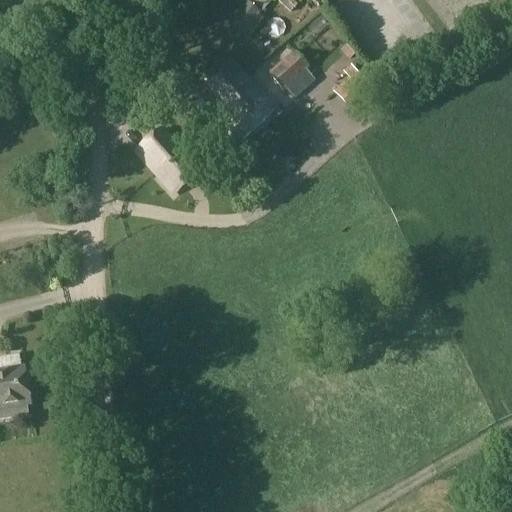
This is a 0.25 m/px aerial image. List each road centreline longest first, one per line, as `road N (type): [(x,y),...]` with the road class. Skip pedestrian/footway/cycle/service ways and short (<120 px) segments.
road 1 (unclassified): [(77,0),(97,81),(93,262),(103,368)]
road 2 (track): [(103,368),(127,511)]
